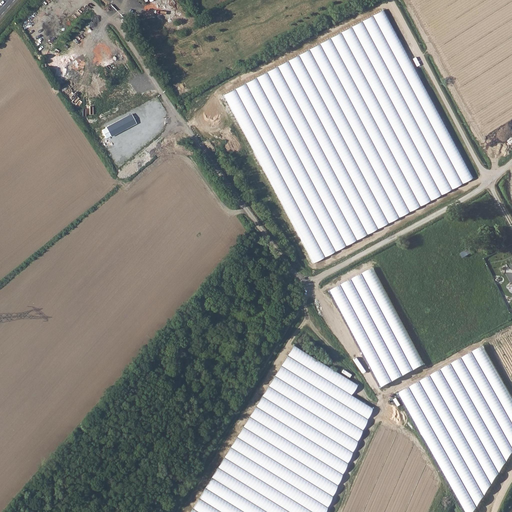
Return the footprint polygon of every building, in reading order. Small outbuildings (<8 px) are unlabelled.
[(472,180),(385,12),(224,96),(311,263),(472,180)] [(107,127),(112,136),(136,124),(131,114),(107,127)] [(426,364),(373,267),(330,291),(383,387),(426,364)] [(475,511),(511,456),(511,394),(483,344),(400,393),(465,511),(475,511)] [(357,384),(293,345),(188,511),(324,511),(371,408),(350,395),(357,384)]
